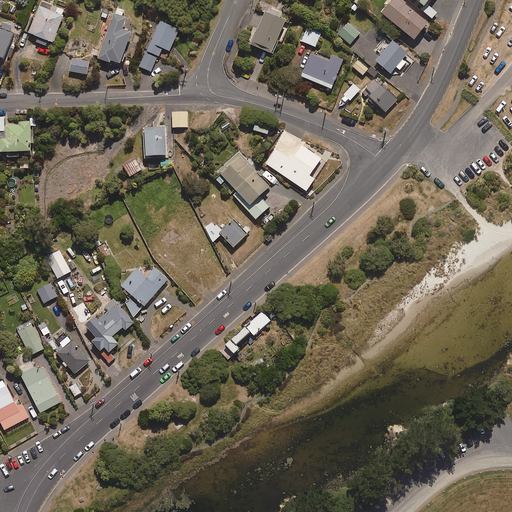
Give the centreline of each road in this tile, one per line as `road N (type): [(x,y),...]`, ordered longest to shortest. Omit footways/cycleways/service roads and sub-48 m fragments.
road 1 (secondary): [(385,162),(72,444),(25,511)]
road 2 (residential): [(207,84),(180,94),(0,100)]
road 3 (residential): [(385,162),(326,128),(220,96),(207,84)]
road 4 (secondary): [(475,0),(431,102),(385,162)]
